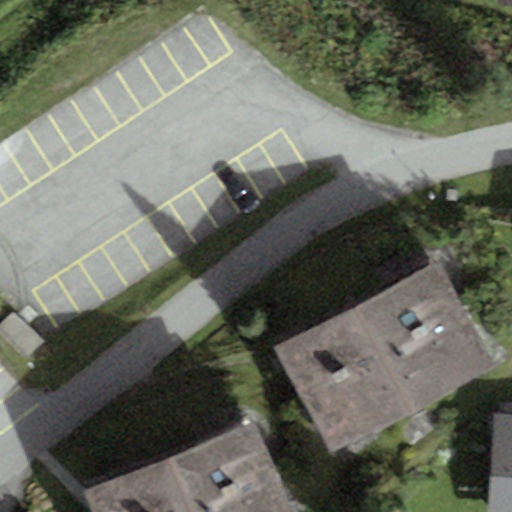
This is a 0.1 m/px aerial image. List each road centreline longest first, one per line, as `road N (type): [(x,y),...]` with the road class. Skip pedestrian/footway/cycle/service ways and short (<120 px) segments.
road 1 (residential): [(481,145),(371,182),(200,330),(0,472)]
road 2 (residential): [(481,145),(305,147)]
